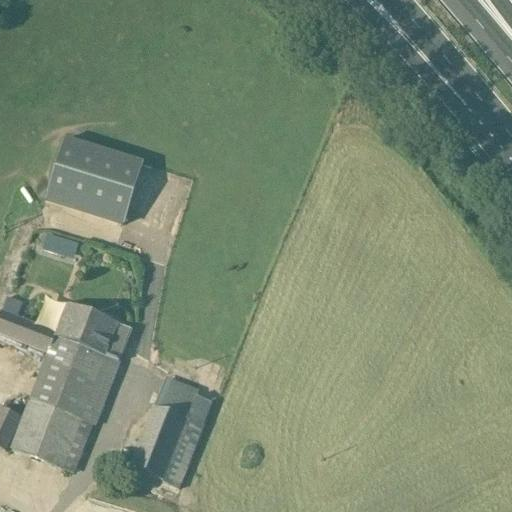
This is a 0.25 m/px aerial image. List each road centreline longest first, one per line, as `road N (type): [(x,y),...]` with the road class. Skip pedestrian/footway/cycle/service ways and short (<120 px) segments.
road 1 (motorway): [(361,0),(478,97)]
road 2 (motorway): [(394,0),(478,97)]
